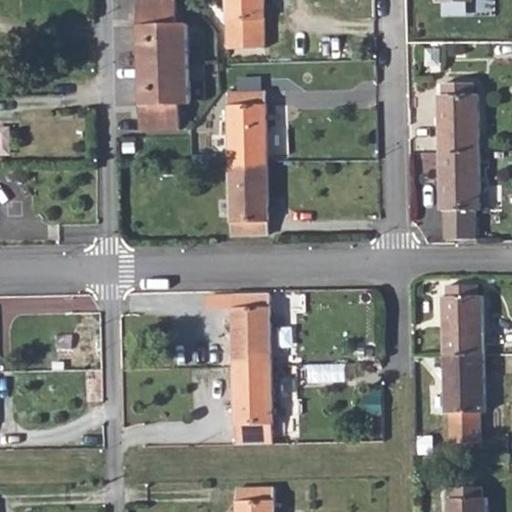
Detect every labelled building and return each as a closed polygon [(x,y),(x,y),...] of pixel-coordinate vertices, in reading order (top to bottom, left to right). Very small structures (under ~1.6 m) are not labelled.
[(174,0),(136,0),(138,66),(188,65),(188,23),(175,23),(174,0)] [(265,0),(228,0),(229,35),(267,34),(265,0)] [(188,65),(138,66),(139,131),(177,130),(177,103),(189,102),(188,65)] [(439,96),(440,155),(481,154),(480,96),(474,95),(474,85),(445,85),(445,96),(439,96)] [(267,92),(230,94),(232,164),(269,164),(267,92)] [(481,154),(440,155),(442,213),(447,213),(447,230),(447,242),(477,241),(477,230),(477,212),(482,212),(481,154)] [(269,164),(232,164),(233,235),(271,234),(269,164)] [(443,297),(444,356),(485,355),(484,296),(478,297),(478,285),(449,286),(449,297),(443,297)] [(235,296),(237,368),(274,367),(272,296),(235,296)] [(485,355),(444,356),(445,414),(452,414),(452,443),(481,443),(481,413),(486,413),(485,355)] [(274,367),(237,368),(238,438),(275,438),(274,367)] [(447,500),(447,511),(487,511),(487,500),(482,500),(481,488),(453,488),(453,500),(447,500)] [(276,511),(276,490),(239,491),(239,511),(276,511)]
